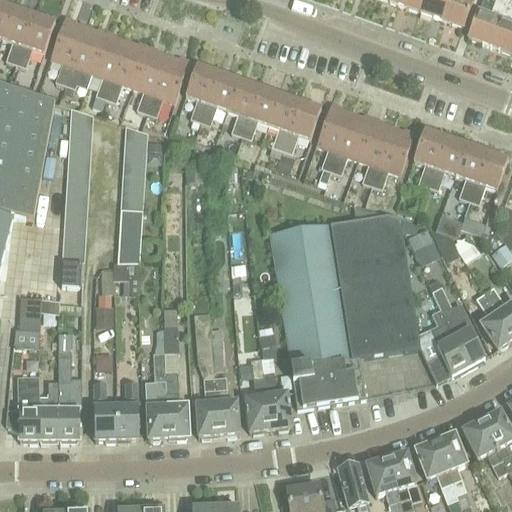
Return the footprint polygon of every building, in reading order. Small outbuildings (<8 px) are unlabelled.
[(377,0),(377,1),(399,9),(401,0),(377,0)] [(401,0),(399,9),(421,17),(426,0),(401,0)] [(426,0),(421,17),(443,25),(451,0),(426,0)] [(451,0),(443,25),(465,33),(475,6),(462,2),(462,0),(451,0)] [(492,51),(501,24),(510,0),(497,0),(491,20),(481,17),(471,43),(492,51)] [(511,0),(510,0),(501,24),(492,51),(511,58),(511,28),(511,24),(511,0)] [(0,43),(2,44),(13,11),(0,6),(0,43)] [(14,9),(13,11),(2,44),(14,48),(7,66),(15,69),(33,18),(19,13),(19,11),(14,9)] [(33,18),(15,69),(27,73),(33,55),(44,59),(56,26),(38,20),(39,19),(34,17),(33,18)] [(71,23),(67,22),(53,63),(63,66),(56,87),(66,91),(87,31),(70,26),(71,23)] [(103,37),(87,31),(66,91),(75,94),(76,92),(77,92),(84,74),(94,77),(108,36),(104,35),(103,37)] [(112,38),(108,36),(94,77),(104,81),(97,102),(107,105),(128,46),(112,40),(112,38)] [(144,51),(128,46),(107,105),(116,108),(122,91),(124,91),(125,88),(135,92),(149,51),(145,49),(144,51)] [(149,51),(135,92),(146,95),(139,114),(134,128),(143,131),(147,120),(148,120),(169,60),(153,55),(154,52),(149,51)] [(186,66),(169,60),(148,120),(157,123),(163,105),(176,109),(177,106),(191,65),(186,64),(186,66)] [(191,124),(200,127),(217,77),(202,71),(203,69),(198,67),(186,101),(198,105),(191,124)] [(218,74),(217,77),(200,127),(210,130),(217,111),(228,116),(238,84),(223,79),(224,76),(218,74)] [(238,84),(228,116),(239,120),(233,139),(242,142),(258,91),(243,86),(244,84),(238,82),(238,84)] [(0,275),(15,219),(35,224),(56,107),(0,87),(0,275)] [(259,89),(258,91),(242,142),(252,145),(259,127),(268,130),(279,99),(263,93),(264,91),(259,89)] [(280,96),(279,99),(268,130),(279,133),(272,153),(282,156),(299,105),(284,100),(285,98),(280,96)] [(299,103),(299,105),(282,156),(293,160),(300,141),(311,145),(323,114),(304,107),(305,105),(299,103)] [(330,177),(352,117),(335,111),(336,110),(331,108),(317,149),(328,153),(322,170),(321,174),(330,177)] [(73,114),(72,131),(93,132),(94,121),(73,114)] [(368,123),(352,117),(330,177),(342,181),(343,177),(348,163),(359,167),(374,123),(369,121),(368,123)] [(374,123),(359,167),(369,171),(362,188),(374,192),(394,132),(377,126),(378,124),(374,123)] [(93,132),(72,131),(72,142),(92,143),(93,132)] [(128,131),(126,149),(147,150),(148,138),(128,131)] [(394,132),(374,192),(383,195),(384,191),(390,175),(402,178),(416,138),(411,136),(411,138),(394,132)] [(429,192),(445,141),(430,135),(431,133),(425,132),(413,166),(426,170),(419,189),(429,192)] [(455,181),(466,148),(450,143),(451,141),(446,139),(445,141),(429,192),(439,196),(445,178),(455,181)] [(72,142),(71,155),(92,156),(92,143),(72,142)] [(466,146),(466,148),(455,181),(466,185),(460,203),(470,206),(486,155),(471,150),(472,148),(466,146)] [(163,148),(149,147),(148,155),(162,156),(163,148)] [(147,161),(147,150),(126,149),(126,160),(147,161)] [(237,157),(224,152),(220,163),(233,168),(237,157)] [(487,153),(486,155),(470,206),(480,210),(486,192),(498,196),(509,163),(493,158),(493,156),(487,153)] [(71,155),(70,166),(91,167),(92,156),(71,155)] [(295,164),(282,159),(277,176),(290,180),(295,164)] [(146,172),(147,161),(126,160),(125,171),(146,172)] [(91,167),(70,166),(70,177),(90,178),(91,167)] [(202,168),(186,169),(187,188),(204,187),(202,168)] [(146,172),(125,171),(124,182),(145,183),(146,172)] [(326,189),(330,177),(322,174),(318,186),(326,189)] [(70,177),(69,188),(90,189),(90,178),(70,177)] [(261,179),(292,372),(349,363),(361,363),(420,354),(420,350),(400,225),(261,179)] [(145,194),(145,183),(124,182),(124,193),(145,194)] [(89,201),(90,189),(69,188),(68,200),(89,201)] [(144,205),(145,194),(124,193),(123,204),(144,205)] [(68,200),(68,210),(88,212),(89,201),(68,200)] [(144,215),(144,205),(123,204),(122,214),(144,215)] [(68,210),(67,222),(88,223),(88,212),(68,210)] [(511,213),(504,211),(501,221),(503,222),(503,223),(511,226),(511,213)] [(144,215),(122,214),(121,214),(120,226),(143,228),(144,215)] [(67,222),(66,232),(87,234),(88,223),(67,222)] [(511,226),(503,223),(502,228),(511,236),(511,226)] [(403,238),(417,239),(428,234),(427,233),(402,225),(403,238)] [(120,226),(119,239),(142,241),(143,228),(120,226)] [(87,234),(66,232),(66,243),(86,244),(87,234)] [(428,234),(417,239),(408,243),(418,265),(437,255),(428,234)] [(467,246),(477,250),(487,253),(488,251),(493,252),(496,243),(492,242),(493,241),(482,237),(480,242),(470,238),(467,246)] [(141,254),(142,241),(119,239),(118,252),(141,254)] [(447,268),(463,260),(458,251),(456,247),(455,248),(452,242),(446,241),(436,245),(447,268)] [(66,243),(65,255),(86,256),(86,244),(66,243)] [(458,251),(463,260),(467,267),(482,258),(477,250),(467,246),(458,251)] [(511,259),(504,250),(491,259),(501,273),(511,264),(511,259)] [(141,254),(118,252),(117,269),(139,269),(141,254)] [(85,267),(86,256),(65,255),(64,265),(80,266),(85,267)] [(81,293),(82,268),(63,267),(62,291),(81,293)] [(114,269),(114,286),(129,286),(129,301),(138,302),(139,269),(117,269),(114,269)] [(246,281),(233,282),(234,302),(248,300),(246,281)] [(435,302),(444,320),(470,375),(479,371),(477,368),(486,364),(472,335),(474,334),(461,309),(452,313),(442,294),(438,285),(429,290),(434,300),(435,302)] [(494,293),(484,299),(511,339),(511,307),(506,312),(494,293)] [(477,304),(477,305),(490,323),(481,330),(498,355),(500,353),(503,354),(508,350),(508,347),(511,344),(511,339),(484,299),(477,304)] [(98,312),(96,312),(96,333),(114,333),(113,312),(111,312),(111,300),(98,300),(98,312)] [(23,302),(21,334),(39,335),(40,303),(23,302)] [(426,366),(437,388),(452,381),(460,377),(461,379),(470,375),(444,320),(435,302),(427,307),(432,320),(438,331),(430,335),(437,351),(441,359),(436,362),(426,366)] [(59,310),(59,318),(80,319),(81,311),(59,310)] [(164,314),(164,326),(177,326),(176,314),(164,314)] [(214,368),(211,335),(209,319),(194,320),(198,369),(214,368)] [(164,334),(165,358),(179,358),(178,331),(164,331),(164,334)] [(39,335),(21,334),(15,335),(13,352),(38,353),(39,335)] [(165,358),(164,334),(157,337),(157,348),(154,358),(165,358)] [(211,335),(214,368),(214,377),(225,376),(222,334),(211,335)] [(272,363),(278,362),(275,338),(272,338),(260,340),(263,364),(272,363)] [(113,359),(96,359),(96,376),(113,376),(113,359)] [(170,444),(166,386),(166,380),(165,359),(154,360),(155,385),(145,386),(148,445),(152,445),(154,447),(160,447),(162,444),(170,444)] [(288,398),(278,400),(272,363),(263,364),(262,364),(263,373),(265,383),(272,435),(279,434),(281,437),(287,436),(289,433),(293,432),(288,398)] [(299,414),(367,403),(361,363),(349,363),(292,372),(299,414)] [(59,364),(59,388),(60,446),(62,446),(64,449),(69,449),(70,446),(80,446),(80,414),(69,414),(69,388),(72,385),(72,364),(59,364)] [(272,435),(265,383),(263,373),(262,364),(252,366),(257,402),(246,404),(251,438),(254,438),(256,440),(263,439),(264,436),(272,435)] [(178,410),(177,386),(177,380),(166,380),(166,386),(170,444),(177,444),(179,446),(186,446),(187,443),(190,443),(188,410),(178,410)] [(32,449),(37,449),(38,446),(40,446),(40,415),(40,402),(40,382),(18,382),(18,415),(21,415),(21,446),(30,446),(32,449)] [(227,383),(216,384),(220,441),(227,440),(229,442),(235,442),(236,440),(240,439),(238,406),(229,407),(227,383)] [(202,442),(204,444),(211,444),(212,441),(220,441),(216,384),(205,385),(206,408),(196,409),(199,442),(202,442)] [(125,411),(119,412),(119,448),(129,448),(129,445),(139,445),(139,411),(138,387),(125,388),(125,411)] [(40,402),(40,415),(40,446),(42,446),(44,449),(49,449),(51,446),(60,446),(59,388),(48,388),(48,402),(40,402)] [(106,448),(119,448),(119,412),(107,412),(107,388),(94,389),(95,446),(106,446),(106,448)] [(497,416),(492,419),(491,422),(483,426),(509,478),(508,478),(511,485),(511,458),(508,451),(511,448),(511,435),(502,416),(500,418),(497,416)] [(466,435),(464,436),(479,466),(489,461),(500,482),(508,478),(509,478),(483,426),(474,431),(471,429),(466,432),(466,435)] [(469,470),(457,440),(455,441),(453,439),(446,442),(446,444),(437,447),(458,501),(461,511),(462,511),(471,509),(467,498),(468,497),(459,474),(469,470)] [(461,511),(458,501),(437,447),(428,451),(425,449),(420,452),(419,454),(417,455),(429,486),(439,482),(448,505),(450,511),(461,511)] [(419,489),(409,457),(407,458),(405,457),(398,459),(397,461),(388,463),(402,511),(414,511),(413,509),(422,506),(417,490),(419,489)] [(402,511),(388,463),(379,466),(377,465),(370,467),(369,469),(367,470),(377,502),(387,499),(391,511),(402,511)] [(370,511),(359,470),(340,475),(350,511),(354,511),(359,511),(370,511)] [(335,511),(334,503),(322,506),(319,490),(288,496),(291,511),(335,511)]
